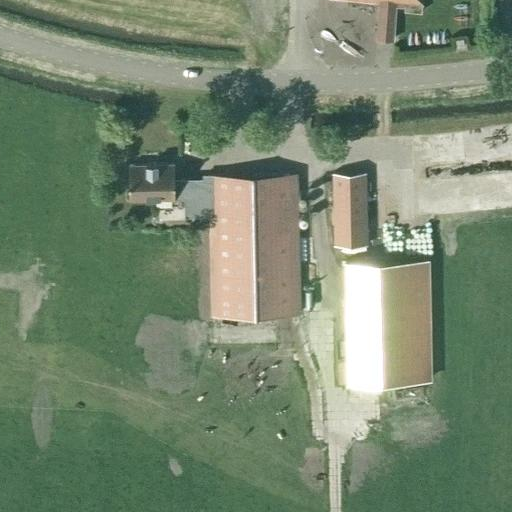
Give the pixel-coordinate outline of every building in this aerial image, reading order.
[(421,0),(378,0),(376,37),(392,38),(394,0),(396,0),(401,0),(401,2),(405,2),(404,9),(420,10),(421,3),(421,0)] [(210,214),(212,313),(300,312),(297,173),(204,175),(204,179),(175,179),(175,163),(129,164),(130,199),(185,198),(186,215),(210,214)] [(332,172),(334,244),(367,243),(365,171),(332,172)] [(511,206),(511,171),(431,179),(433,201),(452,199),(453,212),(511,206)] [(431,379),(429,258),(343,260),(345,381),(431,379)]
